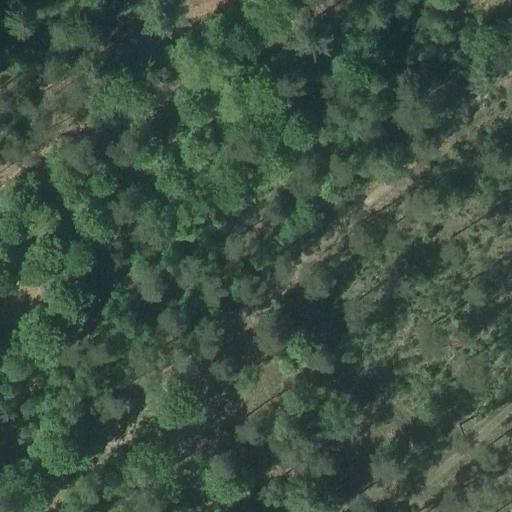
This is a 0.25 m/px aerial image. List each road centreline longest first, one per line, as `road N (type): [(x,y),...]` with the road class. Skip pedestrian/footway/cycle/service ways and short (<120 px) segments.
road 1 (track): [(26,511),(511,66)]
road 2 (track): [(407,511),(511,418)]
